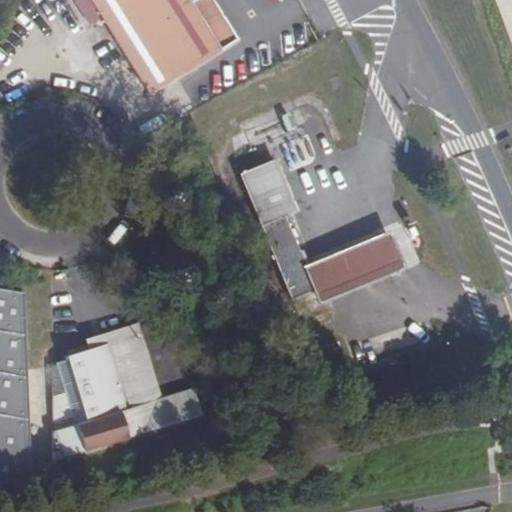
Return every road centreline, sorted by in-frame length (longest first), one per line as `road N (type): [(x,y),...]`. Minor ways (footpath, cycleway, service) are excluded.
road 1 (unclassified): [(0,208),(19,232),(48,243),(79,239),(104,221),(117,195),(117,166),(104,140),(80,123),(52,118),(24,127)]
road 2 (primary): [(397,0),(511,219)]
